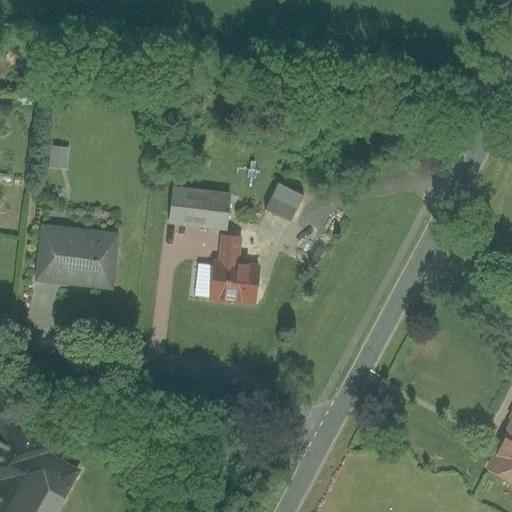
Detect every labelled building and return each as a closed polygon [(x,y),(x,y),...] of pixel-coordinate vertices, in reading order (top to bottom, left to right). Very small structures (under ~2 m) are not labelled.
[(68,148),(51,146),(49,168),(66,169),(68,148)] [(304,197),(279,184),(266,208),(291,221),(304,197)] [(231,193),(173,187),(169,223),(227,230),(231,193)] [(119,234),(41,226),(35,283),(113,291),(119,234)] [(223,261),(215,260),(211,301),(257,306),(262,265),(240,263),(243,238),(225,236),(223,261)] [(181,272),(157,269),(154,292),(179,295),(181,272)] [(511,413),(484,465),(511,480),(511,413)] [(61,460),(19,435),(0,466),(0,511),(31,511),(47,485),(61,460)] [(80,471),(61,460),(47,485),(66,496),(80,471)]
